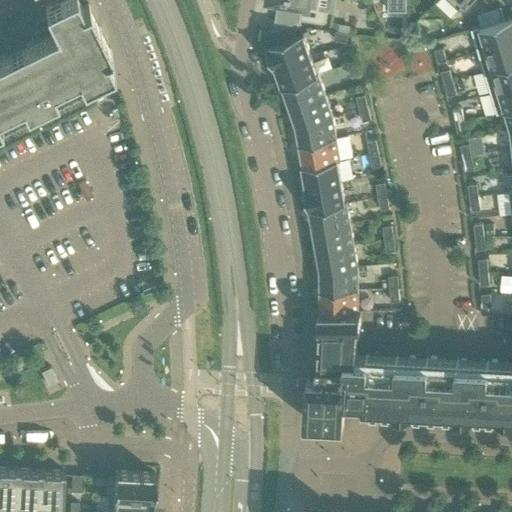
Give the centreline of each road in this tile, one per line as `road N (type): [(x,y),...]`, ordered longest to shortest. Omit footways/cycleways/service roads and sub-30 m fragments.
road 1 (residential): [(246,0),(238,74),(261,149),(286,310),(287,464)]
road 2 (residential): [(110,0),(161,134),(188,289),(140,360),(143,398)]
road 3 (residential): [(184,511),(186,457),(168,447),(88,443),(88,407)]
road 4 (residential): [(367,468),(392,504),(511,510)]
road 5 (residential): [(511,440),(399,434),(379,445),(367,468)]
